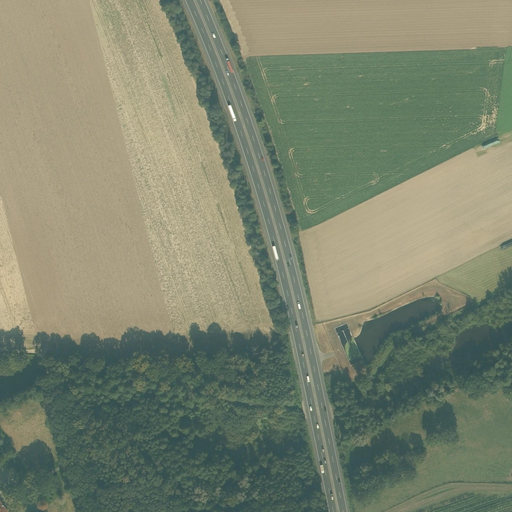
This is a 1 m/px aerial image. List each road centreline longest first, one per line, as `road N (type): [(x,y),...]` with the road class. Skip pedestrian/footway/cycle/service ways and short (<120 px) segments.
road 1 (motorway): [(189,0),(256,177),(332,511)]
road 2 (motorway): [(343,511),(265,174),(200,0)]
road 3 (unclassified): [(0,351),(48,356),(81,468)]
